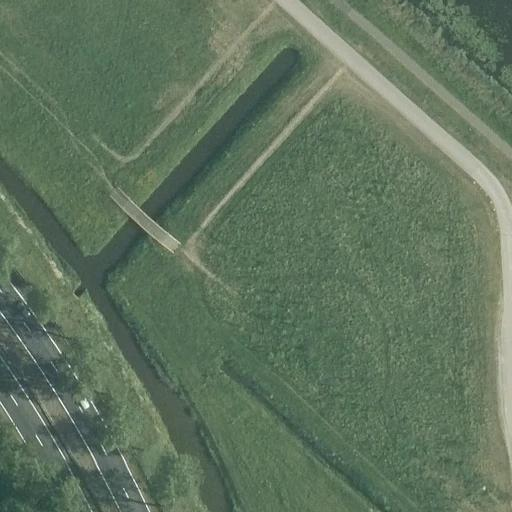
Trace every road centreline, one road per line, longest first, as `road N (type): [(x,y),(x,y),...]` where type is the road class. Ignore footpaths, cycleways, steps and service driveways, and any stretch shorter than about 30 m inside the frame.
road 1 (unclassified): [(511,261),(499,199),(478,171),(283,0)]
road 2 (trunk): [(138,511),(73,390),(0,292)]
road 3 (trunk): [(0,374),(79,511)]
